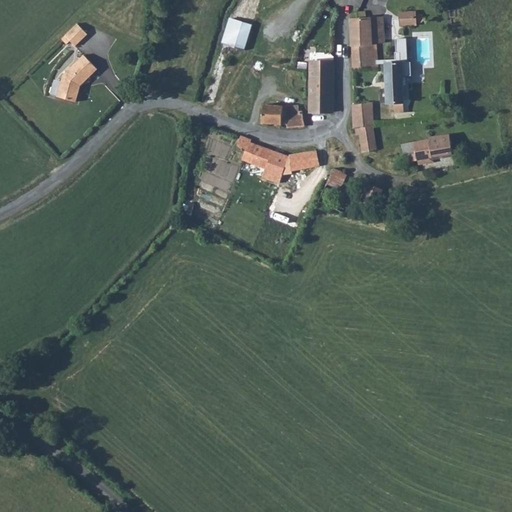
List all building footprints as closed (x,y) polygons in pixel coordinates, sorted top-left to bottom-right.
[(356,18),(352,18),(352,69),(378,68),(377,43),(371,44),(370,17),(365,18),(365,11),(356,12),(356,18)] [(413,13),(400,13),(401,25),(414,25),(414,23),(418,22),(421,20),(421,16),(417,14),(413,14),(413,13)] [(246,49),(253,24),(233,17),(225,42),(246,49)] [(383,17),(370,17),(371,44),(377,43),(384,43),(383,17)] [(76,25),(62,39),(75,51),(89,37),(76,25)] [(225,42),(204,104),(225,111),(237,75),(245,76),(260,54),(246,49),(225,42)] [(237,75),(225,111),(245,117),(264,59),(265,56),(260,54),(245,76),(237,75)] [(81,86),(98,69),(83,55),(63,76),(59,96),(78,100),(81,86)] [(334,112),(333,62),(309,63),(308,111),(334,112)] [(402,63),(384,63),(385,105),(395,105),(395,115),(404,115),(402,63)] [(58,95),(60,79),(54,78),(51,93),(58,95)] [(361,128),(373,126),(372,104),(353,105),(353,129),(361,128)] [(263,105),(261,122),(282,123),(282,125),(286,125),(286,127),(305,126),(303,111),(296,111),(286,111),(286,105),(263,105)] [(374,151),(373,126),(361,128),(361,136),(362,151),(374,151)] [(361,136),(361,128),(353,129),(351,128),(351,136),(361,136)] [(263,176),(284,184),(292,171),(312,169),(313,174),(319,172),(316,151),(288,154),(287,157),(251,143),(251,139),(240,136),(237,145),(245,149),(242,159),(267,168),(263,176)] [(410,162),(452,154),(450,136),(430,139),(430,141),(411,145),(412,152),(408,152),(410,162)] [(412,152),(411,145),(411,143),(399,145),(399,153),(408,152),(412,152)]
